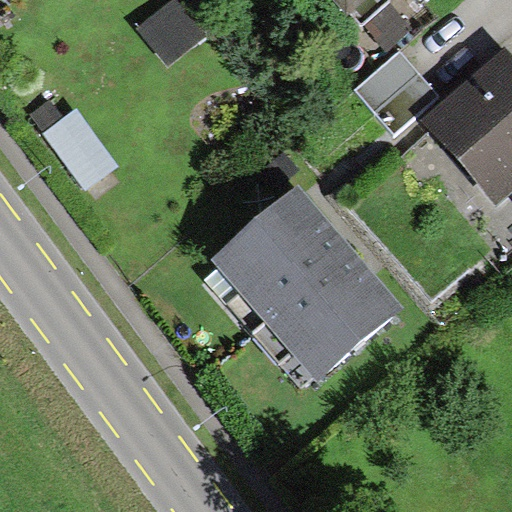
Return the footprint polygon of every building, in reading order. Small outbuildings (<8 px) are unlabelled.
[(363,0),(332,0),(346,16),(363,0)] [(405,49),(356,90),(396,136),(444,95),(405,49)] [(511,190),(511,60),(508,56),(431,122),(499,201),(511,190)] [(52,132),(93,192),(126,169),(86,110),(52,132)] [(339,235),(298,188),(215,259),(321,380),(403,308),(368,268),(339,235)]
